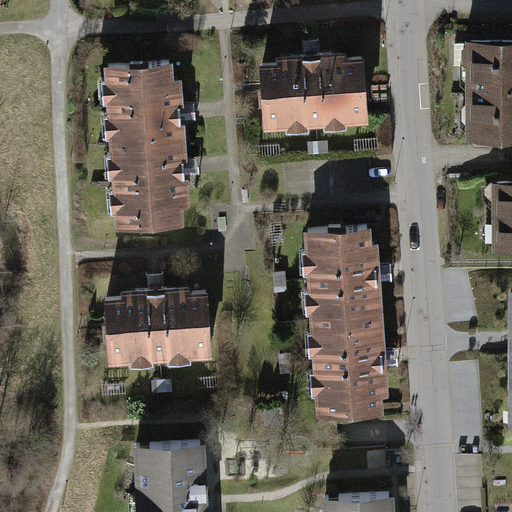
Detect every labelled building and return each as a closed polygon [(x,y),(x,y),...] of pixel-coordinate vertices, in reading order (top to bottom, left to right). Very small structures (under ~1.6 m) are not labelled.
[(457,42),(455,45),(455,63),(471,63),(470,131),(472,131),(472,134),(475,137),(489,137),(492,134),(492,131),(511,131),(511,40),(470,40),(470,42),(457,42)] [(280,62),(263,63),(264,84),(260,84),(261,101),(265,101),(267,122),(286,121),(286,116),(308,115),(308,119),(324,118),(324,113),(345,112),(346,117),(366,115),(364,94),(368,94),(367,77),(363,77),(362,56),(344,57),(344,61),(332,62),(331,52),(291,54),(292,65),(280,66),(280,62)] [(131,62),(108,63),(109,77),(115,77),(116,98),(111,98),(112,113),(118,112),(119,133),(113,133),(114,143),(182,138),(179,88),(171,88),(169,59),(148,61),(148,57),(130,58),(131,62)] [(182,138),(114,143),(114,152),(121,152),(122,173),(116,173),(117,187),(123,187),(124,207),(118,208),(119,222),(142,220),(142,224),(159,223),(159,219),(180,218),(178,188),(185,188),(182,138)] [(511,181),(497,181),(497,212),(511,211),(511,181)] [(511,211),(497,212),(497,242),(511,241),(511,211)] [(314,308),(314,318),(380,314),(379,304),(368,305),(367,292),(378,291),(375,251),(364,252),(364,240),(368,240),(367,223),(346,225),(345,221),(329,222),(329,226),(308,227),(310,247),(314,247),(316,268),(311,268),(312,287),(317,286),(318,308),(314,308)] [(124,295),(107,297),(108,318),(105,318),(106,335),(109,335),(110,355),(131,354),(130,350),(152,348),(152,352),(169,351),(168,347),(189,346),(190,350),(210,349),(208,327),(212,327),(211,310),(207,310),(206,290),(189,291),(189,295),(176,296),(175,286),(136,288),(137,298),(124,299),(124,295)] [(319,389),(321,409),(342,408),(342,412),(359,411),(358,407),(380,406),(379,389),(374,389),(373,377),(384,376),(381,337),(370,337),(370,325),(380,324),(380,314),(314,318),(315,328),(319,328),(321,350),(317,350),(318,368),(322,367),(324,389),(319,389)] [(172,378),(152,379),(153,389),(172,388),(172,378)] [(205,511),(203,456),(201,456),(200,439),(150,441),(147,453),(144,465),(138,464),(138,477),(139,511),(205,511)] [(389,491),(339,493),(335,505),(334,511),(392,511),(392,508),(390,508),(389,491)]
